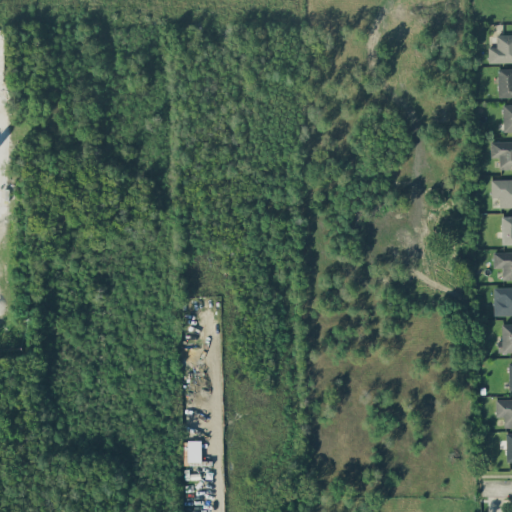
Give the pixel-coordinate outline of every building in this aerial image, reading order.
[(488,47),(488,62),(511,61),(511,33),(496,34),(496,46),(488,47)] [(498,97),(511,96),(511,68),(498,68),(498,97)] [(503,132),(511,131),(511,103),(502,104),(503,132)] [(511,140),(490,141),(490,157),(499,156),(499,169),(511,168),(511,140)] [(499,207),(511,206),(511,178),(490,179),(491,197),(499,196),(499,207)] [(511,215),(501,215),(502,244),(511,243),(511,215)] [(501,279),(511,279),(511,251),(493,251),(493,267),(501,267),(501,279)] [(494,315),(511,314),(511,286),(493,287),(494,315)] [(511,322),(501,323),(502,340),(498,340),(498,352),(511,351),(511,322)] [(503,427),(511,426),(511,398),(495,399),(496,417),(503,417),(503,427)] [(201,461),(201,440),(187,440),(187,461),(201,461)]
